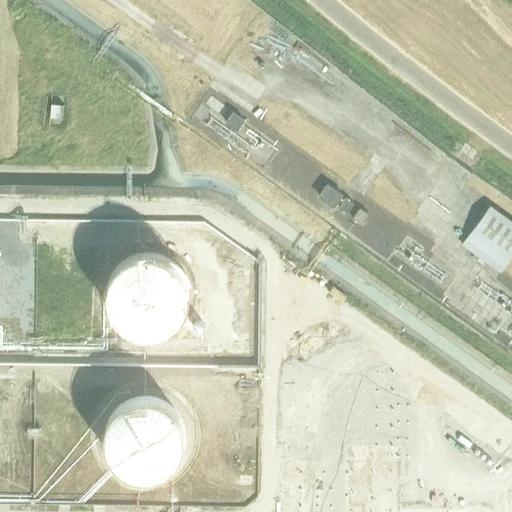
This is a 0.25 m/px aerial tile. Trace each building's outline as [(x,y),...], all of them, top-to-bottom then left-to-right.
[(230,61),(223,75),(264,95),(271,81),(230,61)] [(275,154),(284,144),(273,135),(265,145),(275,154)] [(469,241),(509,266),(511,261),(511,208),(495,199),(469,241)] [(309,253),(317,245),(305,234),(297,243),(309,253)] [(187,295),(188,287),(187,279),(185,273),(181,265),(177,259),(171,254),(163,249),(156,247),(148,246),(141,246),(134,247),(126,251),(119,256),(114,261),(109,268),(106,276),(105,285),(105,293),(107,301),(111,309),(116,315),(121,320),(128,324),(137,327),(144,328),(151,328),(160,326),(168,322),(174,317),(179,312),(184,303),(187,295)] [(180,442),(181,434),(180,426),(178,419),(175,413),(170,406),(164,401),(158,397),(150,395),(142,394),(132,395),(126,397),(118,401),(113,405),(108,411),(104,418),(101,426),(101,433),(101,442),(104,450),(107,456),(112,462),(118,467),(124,471),(132,473),(141,474),(149,473),(157,471),(163,467),(170,462),(174,456),(178,450),(180,442)]
